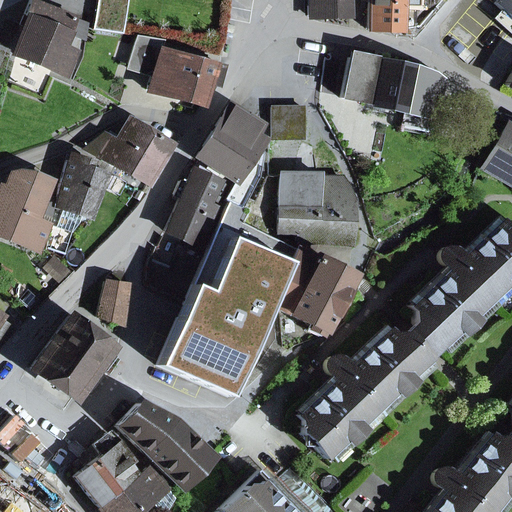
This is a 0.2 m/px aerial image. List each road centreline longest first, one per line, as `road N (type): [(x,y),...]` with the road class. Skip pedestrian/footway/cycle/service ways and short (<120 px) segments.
road 1 (residential): [(203,123),(139,222),(0,367)]
road 2 (residential): [(223,423),(128,378),(74,422),(50,423),(0,375)]
road 3 (residential): [(0,171),(128,111),(203,123)]
road 4 (residential): [(268,25),(412,50)]
